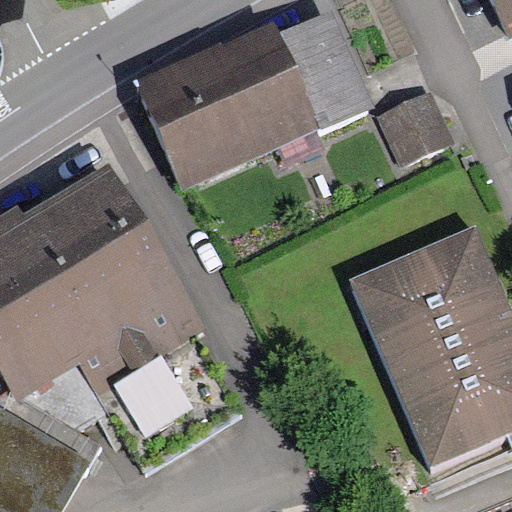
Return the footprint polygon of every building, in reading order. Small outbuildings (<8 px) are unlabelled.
[(511,40),(511,0),(490,0),(511,42),(511,40)] [(321,137),(376,112),(333,16),(283,38),(277,25),(223,49),(136,88),(185,197),(278,156),(284,170),(327,151),(321,137)] [(379,123),(403,170),(454,145),(431,97),(379,123)] [(63,209),(0,249),(0,380),(20,412),(84,371),(103,400),(208,332),(109,179),(63,209)] [(511,314),(476,231),(350,286),(433,475),(509,442),(511,449),(511,314)] [(0,419),(0,511),(68,511),(92,472),(0,419)]
